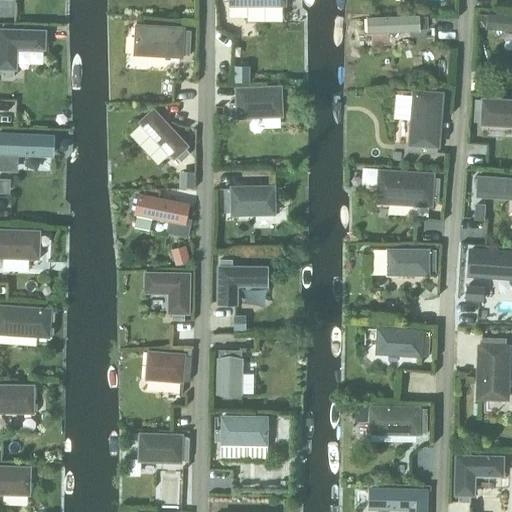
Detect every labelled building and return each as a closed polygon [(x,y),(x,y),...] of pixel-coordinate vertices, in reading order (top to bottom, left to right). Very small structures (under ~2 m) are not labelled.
[(480,13),(479,24),(487,25),(487,27),(511,28),(511,13),(491,11),(488,11),(488,14),(486,13),(480,13)] [(192,51),(193,26),(187,26),(187,22),(136,19),(134,52),(185,55),(185,51),(192,51)] [(0,27),(0,69),(2,70),(2,76),(14,77),(15,70),(17,70),(18,49),(46,50),(47,29),(0,27)] [(250,70),(234,70),(234,82),(250,82),(250,70)] [(238,116),(286,113),(284,81),(236,83),(237,99),(231,100),(232,114),(238,114),(238,116)] [(442,146),(448,87),(415,85),(410,143),(413,143),(413,150),(439,152),(440,146),(442,146)] [(511,123),(511,95),(485,94),(485,107),(478,107),(477,119),(484,119),(484,122),(511,123)] [(175,159),(190,144),(154,105),(139,120),(175,159)] [(0,133),(0,170),(15,171),(16,155),(54,157),(55,136),(0,133)] [(364,168),(363,184),(377,185),(375,203),(432,207),(433,202),(439,202),(440,178),(434,178),(435,172),(364,168)] [(194,187),(194,175),(180,174),(179,187),(194,187)] [(477,178),(475,197),(511,199),(511,177),(480,175),(477,175),(477,178)] [(0,179),(0,192),(10,193),(10,179),(0,179)] [(277,214),(277,183),(231,184),(231,188),(225,188),(225,212),(231,212),(231,215),(277,214)] [(137,192),(132,213),(170,222),(168,232),(187,236),(190,219),(186,218),(189,203),(137,192)] [(484,220),(485,204),(475,203),(474,219),(484,220)] [(0,257),(40,259),(41,229),(0,227),(0,257)] [(185,245),(170,249),(175,265),(190,261),(185,245)] [(431,249),(431,247),(388,247),(388,274),(431,275),(431,273),(437,273),(437,249),(431,249)] [(511,251),(470,249),(469,275),(499,277),(511,278),(511,251)] [(217,265),(217,305),(238,305),(239,287),(268,287),(269,265),(232,265),(233,259),(220,259),(220,265),(217,265)] [(190,314),(191,272),(146,271),(145,293),(169,293),(168,314),(172,314),(172,319),(185,320),(185,314),(190,314)] [(468,284),(467,298),(482,299),(483,285),(468,284)] [(59,309),(2,306),(2,309),(0,308),(0,333),(1,334),(0,338),(57,341),(59,309)] [(430,355),(431,331),(425,331),(425,328),(378,325),(376,353),(423,356),(423,355),(430,355)] [(507,343),(507,337),(483,336),(483,342),(478,342),(476,400),(510,400),(511,343),(507,343)] [(218,339),(217,367),(265,368),(265,340),(218,339)] [(190,380),(192,356),(186,356),(186,353),(147,349),(145,379),(183,382),(183,380),(190,380)] [(0,416),(42,417),(42,387),(0,386),(0,416)] [(231,395),(231,408),(246,409),(246,396),(231,395)] [(422,435),(422,433),(428,433),(429,408),(422,408),(422,405),(370,404),(370,434),(422,435)] [(222,445),(269,445),(269,415),(222,415),(222,445)] [(189,461),(190,436),(184,436),(184,433),(138,431),(137,462),(183,464),(183,460),(189,461)] [(506,475),(506,454),(457,454),(456,495),(477,495),(478,474),(506,475)] [(0,489),(37,490),(38,460),(0,459),(0,489)] [(369,487),(368,509),(405,510),(405,511),(427,511),(428,488),(369,487)]
